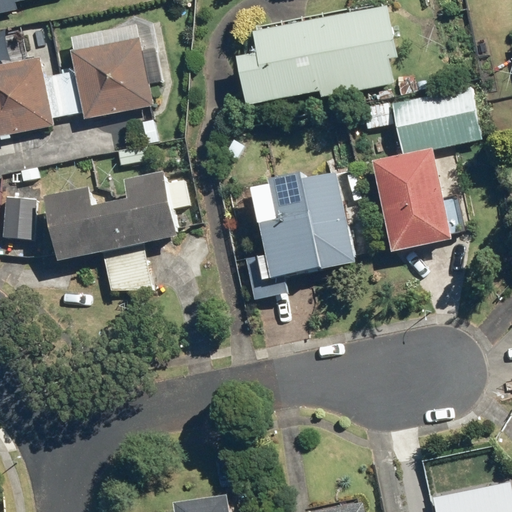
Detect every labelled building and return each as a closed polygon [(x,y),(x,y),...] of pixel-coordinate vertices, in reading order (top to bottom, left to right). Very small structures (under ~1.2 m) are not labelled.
[(0,0),(0,15),(24,11),(22,2),(32,0),(0,0)] [(251,55),(258,101),(397,78),(393,54),(405,52),(397,2),(268,23),(272,52),(251,55)] [(48,58),(0,67),(0,138),(62,127),(61,120),(92,114),(93,121),(159,109),(155,85),(167,82),(162,53),(149,56),(145,36),(75,49),(79,74),(52,80),(48,58)] [(390,158),(382,162),(400,251),(461,239),(454,201),(465,199),(459,172),(449,174),(444,150),(491,141),(480,84),(367,106),(371,128),(405,122),(411,154),(390,158)] [(349,167),(281,180),(288,220),(274,223),(280,254),(268,256),(273,281),(368,263),(349,167)] [(99,188),(54,197),(67,260),(189,234),(184,208),(196,206),(191,180),(176,182),(174,172),(134,180),(139,201),(103,209),(99,188)] [(45,201),(14,197),(10,239),(41,242),(45,201)] [(511,511),(511,482),(441,498),(444,511),(511,511)] [(237,511),(235,494),(183,500),(184,511),(237,511)] [(313,511),(378,511),(376,499),(313,511)]
